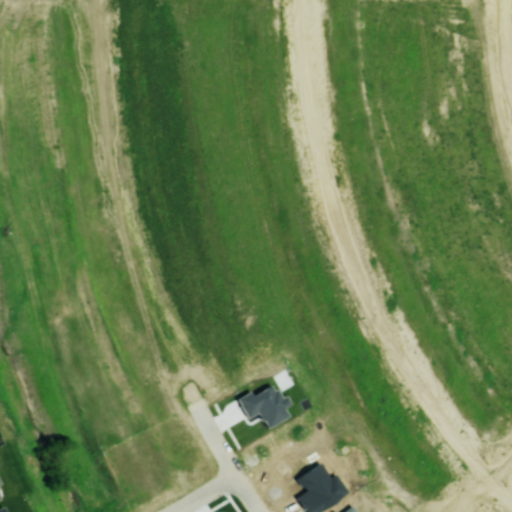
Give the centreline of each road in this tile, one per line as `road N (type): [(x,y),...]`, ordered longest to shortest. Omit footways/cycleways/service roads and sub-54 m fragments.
road 1 (residential): [(418,391),(511,502)]
road 2 (residential): [(260,511),(199,406)]
